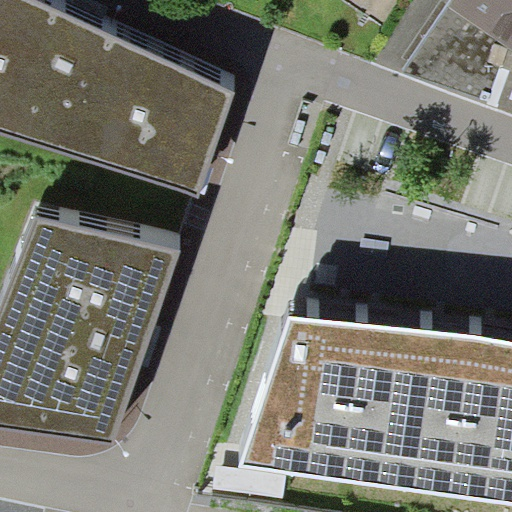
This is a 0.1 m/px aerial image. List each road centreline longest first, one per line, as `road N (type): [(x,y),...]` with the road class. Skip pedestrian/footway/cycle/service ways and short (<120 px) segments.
road 1 (residential): [(290,52),(147,510),(0,477)]
road 2 (residential): [(290,52),(511,142)]
road 3 (residential): [(163,0),(290,52)]
